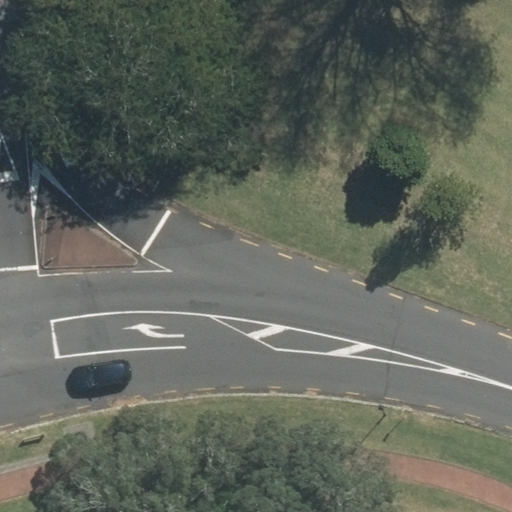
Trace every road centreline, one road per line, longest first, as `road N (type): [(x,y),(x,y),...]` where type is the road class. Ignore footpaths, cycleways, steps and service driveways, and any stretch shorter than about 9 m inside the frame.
road 1 (residential): [(0,79),(73,167),(330,340)]
road 2 (residential): [(330,340),(214,327),(111,330),(11,347)]
road 3 (residential): [(511,388),(330,340)]
